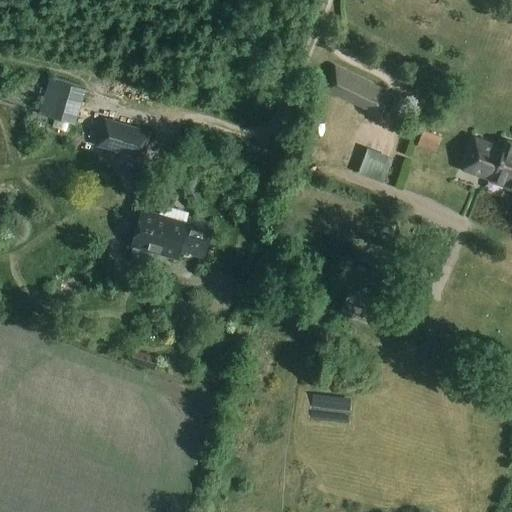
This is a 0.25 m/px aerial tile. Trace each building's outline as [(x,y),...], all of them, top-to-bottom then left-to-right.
[(381,119),(394,93),(336,63),(322,89),(381,119)] [(84,86),(47,75),(37,111),(73,122),(84,86)] [(144,161),(151,134),(105,120),(97,147),(144,161)] [(501,152),(474,141),(463,168),(492,179),(493,176),(511,182),(511,147),(504,144),(501,152)] [(71,162),(99,172),(103,160),(75,150),(71,162)] [(202,258),(212,225),(185,217),(184,220),(140,207),(129,246),(177,259),(178,251),(202,258)] [(378,293),(382,279),(355,270),(351,284),(378,293)] [(339,317),(346,318),(376,326),(380,312),(343,303),(339,317)] [(324,317),(322,331),(336,333),(338,319),(324,317)]
